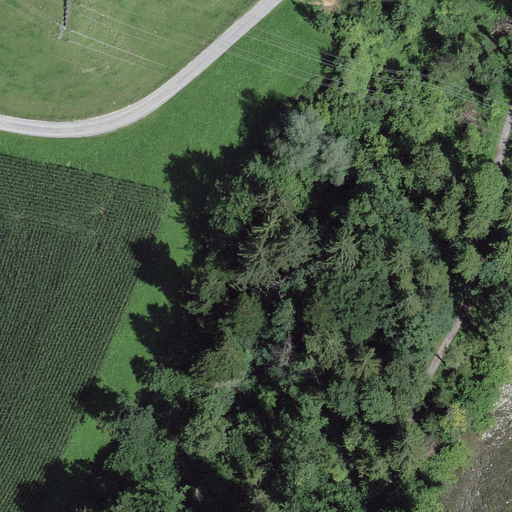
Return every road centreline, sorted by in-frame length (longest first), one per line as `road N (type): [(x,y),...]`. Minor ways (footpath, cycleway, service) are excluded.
road 1 (track): [(393,511),(449,388),(511,164)]
road 2 (track): [(270,0),(180,81),(112,125),(82,130),(0,121)]
